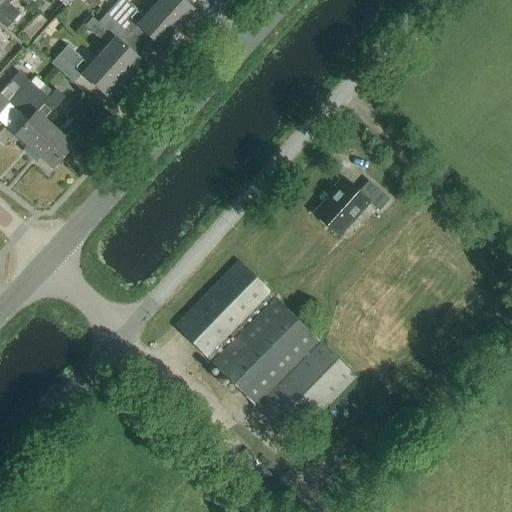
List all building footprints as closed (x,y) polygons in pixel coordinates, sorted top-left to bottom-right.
[(0,0),(0,22),(7,28),(20,13),(8,3),(10,0),(0,0)] [(124,0),(118,0),(114,5),(105,14),(143,48),(151,38),(160,47),(170,36),(173,36),(178,30),(152,7),(143,17),(124,0)] [(181,0),(157,0),(152,7),(178,30),(183,25),(182,22),(193,11),(181,0)] [(105,14),(98,23),(92,18),(85,26),(107,46),(97,56),(123,80),(129,73),(128,72),(139,59),(135,56),(143,48),(105,14)] [(74,83),(82,74),(106,96),(116,84),(118,85),(123,80),(97,56),(89,66),(66,46),(51,63),(74,83)] [(0,109),(8,101),(18,111),(37,89),(18,72),(0,92),(0,109)] [(37,89),(18,111),(28,120),(15,135),(27,146),(25,148),(31,154),(54,128),(45,119),(65,97),(56,89),(48,99),(37,89)] [(74,106),(83,114),(63,136),(54,128),(31,154),(37,159),(39,157),(51,168),(103,111),(85,94),(74,106)] [(338,236),(368,203),(379,212),(389,201),(368,182),(358,193),(345,181),(314,215),(338,236)] [(194,304),(173,326),(242,394),(293,443),(355,377),(237,261),(226,272),(194,304)]
